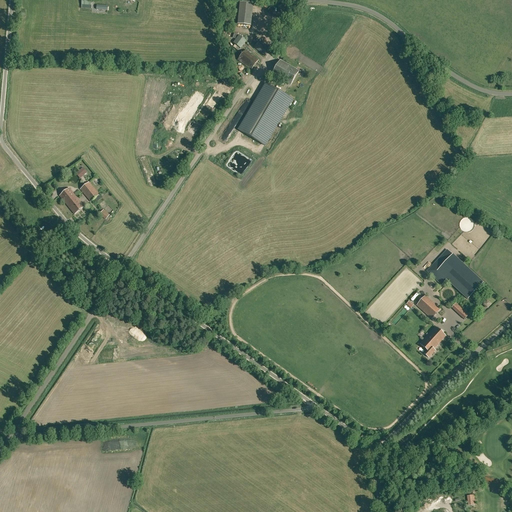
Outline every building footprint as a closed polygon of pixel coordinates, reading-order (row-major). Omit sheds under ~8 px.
[(240,23),(250,23),(250,1),(240,1),(240,23)] [(233,43),(241,49),(246,41),(239,35),(233,43)] [(258,42),(254,48),(263,54),(267,49),(258,42)] [(246,50),(238,60),(251,70),(258,60),(246,50)] [(280,60),(272,75),(290,86),(299,71),(280,60)] [(266,84),(239,130),(265,146),(293,100),(266,84)] [(245,158),(235,154),(231,163),(242,168),(244,163),(243,163),(245,158)] [(83,168),(76,174),(80,179),(87,172),(83,168)] [(80,190),(91,202),(100,195),(89,182),(80,190)] [(59,196),(74,215),(85,207),(69,188),(59,196)] [(104,210),(99,215),(106,220),(110,214),(104,210)] [(35,244),(37,249),(38,250),(43,248),(56,242),(53,236),(35,244)] [(453,254),(447,249),(426,271),(441,285),(446,280),(467,300),(483,283),(453,254)] [(416,306),(432,320),(440,309),(425,296),(424,296),(422,295),(421,296),(423,298),(416,306)] [(452,306),(465,319),(471,313),(467,309),(464,312),(456,303),(452,306)] [(436,350),(434,349),(446,336),(436,326),(420,344),(428,351),(425,354),(429,358),(436,350)]
